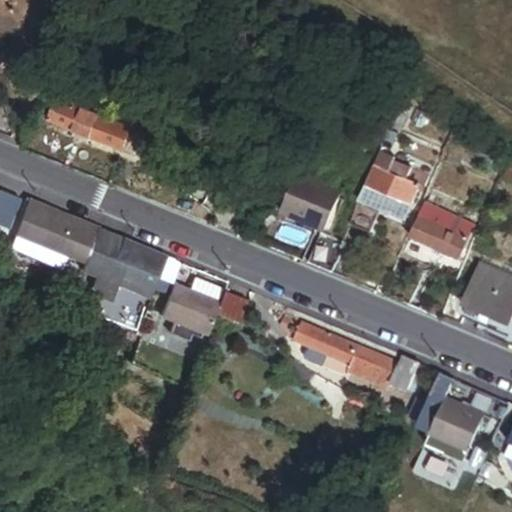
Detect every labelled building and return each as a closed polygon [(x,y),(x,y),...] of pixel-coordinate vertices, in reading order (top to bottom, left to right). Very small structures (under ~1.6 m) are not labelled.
[(142,121),(73,92),(59,92),(54,104),(51,103),(49,107),(53,108),(47,121),(122,151),(133,124),(140,127),(142,121)] [(474,144),(479,134),(464,127),(459,136),(474,144)] [(151,147),(157,133),(146,129),(140,142),(151,147)] [(391,149),(398,133),(387,129),(381,145),(391,149)] [(408,179),(412,169),(377,154),(364,184),(411,204),(419,184),(408,179)] [(511,173),(511,162),(507,160),(503,170),(511,173)] [(319,236),(336,193),(294,175),(276,218),(319,236)] [(411,204),(364,184),(359,196),(405,216),(411,204)] [(0,237),(3,239),(20,198),(0,189),(0,237)] [(90,226),(29,200),(22,217),(83,243),(90,226)] [(459,256),(473,225),(438,210),(436,214),(422,207),(410,235),(459,256)] [(83,243),(22,217),(14,235),(76,261),(83,243)] [(145,305),(163,260),(94,232),(78,269),(88,274),(85,282),(90,284),(100,296),(94,311),(136,328),(145,305)] [(76,261),(14,235),(9,246),(71,272),(76,261)] [(328,272),(340,244),(319,236),(307,263),(328,272)] [(345,280),(357,252),(344,247),(332,274),(345,280)] [(172,280),(179,261),(165,255),(163,260),(145,305),(156,310),(169,279),(172,280)] [(507,326),(511,313),(511,286),(475,270),(459,306),(507,326)] [(224,287),(195,275),(190,287),(219,299),(223,289),(224,287)] [(215,310),(219,299),(190,287),(179,283),(165,317),(205,333),(215,310)] [(239,320),(248,299),(223,289),(219,299),(215,310),(239,320)] [(424,319),(430,306),(417,301),(412,313),(424,319)] [(500,341),(507,326),(459,306),(453,320),(500,341)] [(294,339),(303,320),(286,313),(281,324),(294,339)] [(360,345),(303,320),(294,339),(303,343),(314,348),(352,364),(360,345)] [(312,354),(314,348),(303,343),(300,349),(312,354)] [(386,387),(397,361),(360,345),(352,364),(349,371),(386,387)] [(408,391),(419,364),(403,357),(392,384),(408,391)] [(482,412),(446,397),(454,378),(437,371),(415,423),(468,445),(482,412)]
